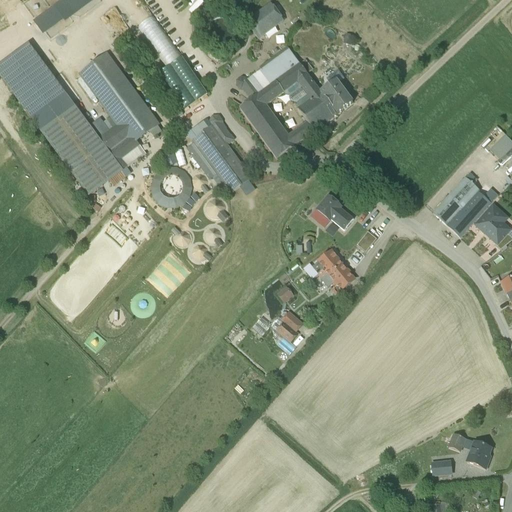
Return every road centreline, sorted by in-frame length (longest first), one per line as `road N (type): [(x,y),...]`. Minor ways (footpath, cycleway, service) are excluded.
road 1 (unclassified): [(503,0),(342,151),(341,170),(479,283),(511,349)]
road 2 (track): [(0,339),(162,154)]
road 3 (unclassified): [(511,478),(357,491),(330,511)]
